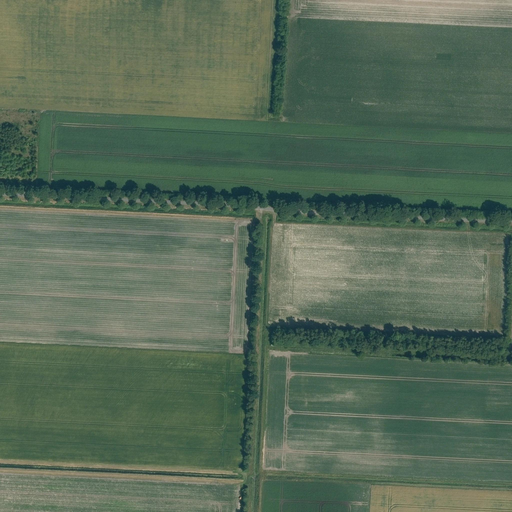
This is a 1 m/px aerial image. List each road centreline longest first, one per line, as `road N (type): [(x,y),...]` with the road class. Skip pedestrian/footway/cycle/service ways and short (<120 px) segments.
road 1 (unclassified): [(0,195),(511,224)]
road 2 (track): [(511,354),(298,344)]
